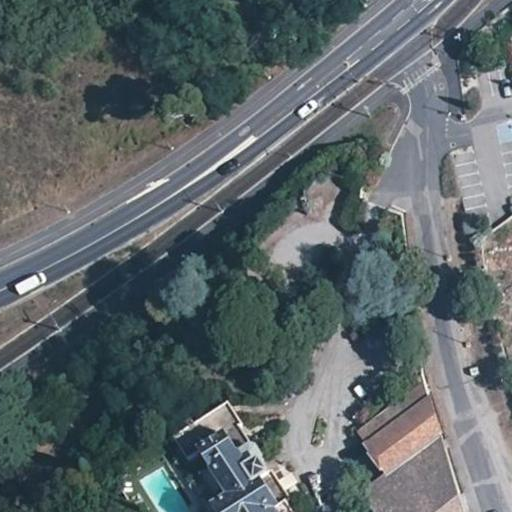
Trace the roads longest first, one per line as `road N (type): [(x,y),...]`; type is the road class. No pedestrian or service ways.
road 1 (unclassified): [(412,51),(430,102),(430,210),(459,370),(502,511)]
road 2 (secondary): [(218,163),(0,288)]
road 3 (secondary): [(218,163),(249,154),(360,68),(369,44)]
road 4 (secondary): [(369,44),(345,50),(236,137),(218,163)]
